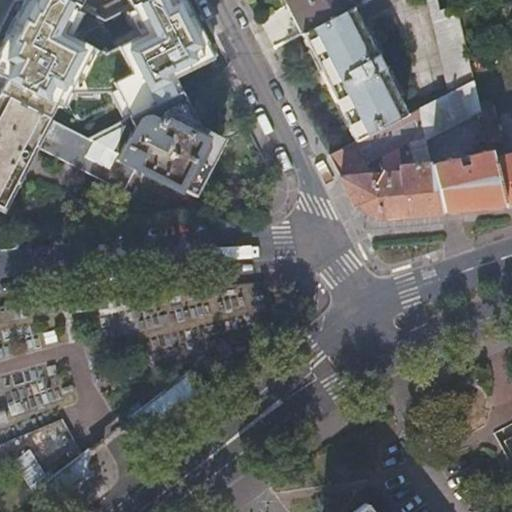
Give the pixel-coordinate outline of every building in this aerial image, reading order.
[(77,4),(69,0),(24,0),(0,47),(0,77),(3,79),(0,86),(0,93),(48,118),(60,92),(109,91),(115,88),(130,117),(179,91),(173,78),(210,58),(181,0),(137,0),(129,5),(143,32),(102,52),(63,31),(77,4)] [(356,0),(282,0),(298,32),(349,6),(357,2),(356,0)] [(472,80),(454,5),(435,10),(436,5),(434,0),(425,0),(447,93),(472,80)] [(99,11),(103,18),(122,8),(119,1),(99,11)] [(353,13),(349,6),(298,32),(302,39),(353,140),(404,114),(353,13)] [(447,93),(417,108),(424,139),(479,110),(477,102),(472,80),(447,93)] [(5,96),(0,93),(0,205),(2,206),(21,168),(25,170),(31,158),(27,156),(33,144),(121,190),(131,172),(133,173),(135,169),(177,190),(179,185),(192,191),(202,170),(206,173),(211,163),(207,161),(218,140),(193,127),(195,122),(179,91),(130,117),(103,130),(95,135),(92,136),(87,139),(48,118),(38,113),(5,96)] [(482,124),(495,121),(496,121),(491,99),(477,102),(479,110),(482,124)] [(417,108),(404,114),(353,140),(360,154),(364,162),(408,139),(414,164),(398,166),(398,172),(371,174),(339,177),(353,206),(376,218),(440,212),(429,163),(424,139),(417,108)] [(511,204),(511,153),(495,158),(491,142),(499,140),(495,121),(482,124),(488,150),(500,206),(511,204)] [(360,154),(353,140),(326,153),(334,167),(360,154)] [(440,212),(500,206),(488,150),(463,155),(463,153),(453,155),(453,157),(448,159),(447,157),(444,158),(445,160),(429,163),(440,212)] [(364,162),(360,154),(334,167),(339,177),(371,174),(364,162)] [(152,425),(199,389),(185,371),(126,416),(127,417),(116,426),(119,429),(129,422),(131,420),(133,419),(135,419),(136,419),(139,419),(142,419),(145,420),(148,422),(151,423),(152,425)] [(18,380),(22,409),(46,405),(42,377),(18,380)] [(60,420),(30,428),(36,451),(66,443),(60,420)] [(35,461),(20,472),(42,509),(89,473),(88,471),(87,469),(86,468),(86,466),(86,462),(86,459),(87,456),(89,453),(91,450),(102,442),(100,438),(88,446),(87,446),(41,481),(38,477),(44,473),(35,461)] [(369,511),(362,503),(350,511),(369,511)]
